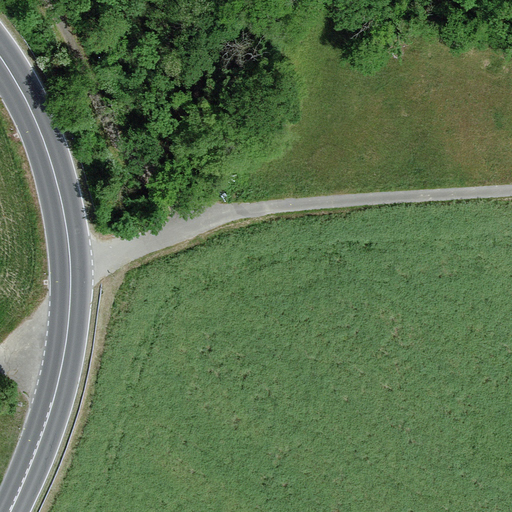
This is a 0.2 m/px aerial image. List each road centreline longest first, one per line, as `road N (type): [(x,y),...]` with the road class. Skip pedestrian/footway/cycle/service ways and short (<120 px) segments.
road 1 (unclassified): [(511,191),(238,211),(72,269)]
road 2 (track): [(49,0),(117,142),(177,195),(195,223)]
road 3 (secondary): [(11,511),(59,384),(72,269)]
road 4 (secondary): [(72,269),(48,148),(0,53)]
